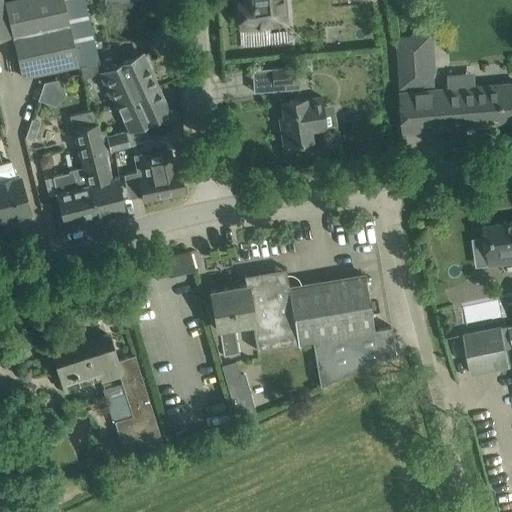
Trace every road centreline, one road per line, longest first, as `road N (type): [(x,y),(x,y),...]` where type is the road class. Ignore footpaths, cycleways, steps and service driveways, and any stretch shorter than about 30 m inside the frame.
road 1 (unclassified): [(462,511),(379,176)]
road 2 (tertiary): [(0,255),(49,234),(199,203)]
road 3 (unclassified): [(199,203),(186,0)]
road 4 (tertiary): [(199,203),(379,176)]
road 5 (tertiary): [(379,176),(511,158)]
